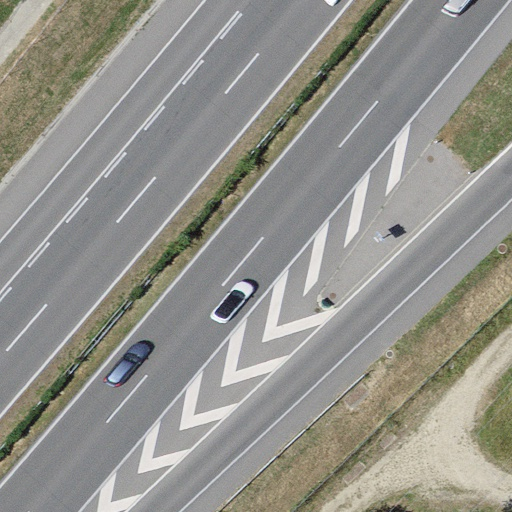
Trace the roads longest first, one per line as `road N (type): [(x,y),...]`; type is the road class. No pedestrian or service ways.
road 1 (motorway): [(30,511),(462,0)]
road 2 (motorway): [(153,511),(511,173)]
road 3 (motorway): [(303,0),(0,360)]
road 4 (track): [(341,511),(420,445),(511,490)]
road 5 (track): [(420,445),(511,342)]
